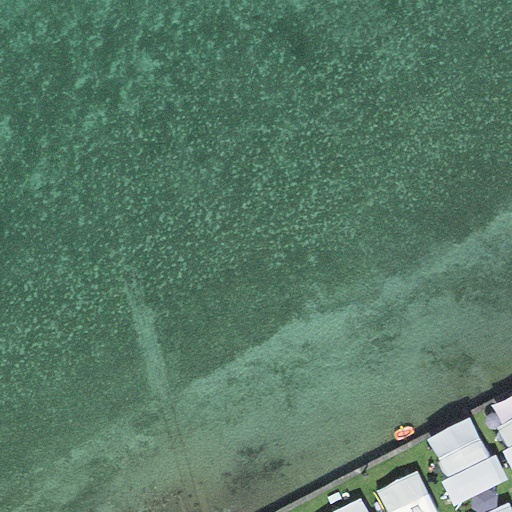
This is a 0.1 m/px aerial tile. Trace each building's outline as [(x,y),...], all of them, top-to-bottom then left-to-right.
[(459,499),(504,477),(473,413),(428,435),(459,499)] [(511,416),(497,423),(511,455),(511,416)] [(422,472),(384,491),(394,511),(428,511),(440,506),(422,472)] [(368,511),(359,479),(314,492),(320,511),(368,511)] [(511,511),(511,496),(478,511),(511,511)]
